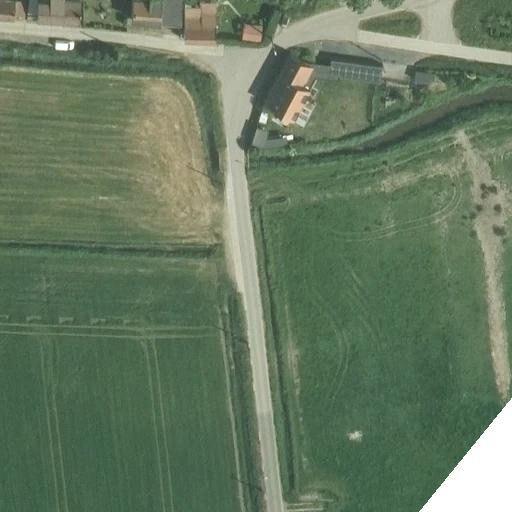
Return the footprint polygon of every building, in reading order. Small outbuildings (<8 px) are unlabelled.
[(0,0),(0,14),(23,17),(25,0),(0,0)] [(27,0),(26,13),(37,14),(36,16),(44,17),(49,17),(78,18),(78,0),(27,0)] [(181,0),(133,0),(131,20),(180,23),(181,0)] [(185,6),(183,38),(215,39),(217,3),(200,3),(200,7),(185,6)] [(243,23),(242,37),(260,40),(262,25),(243,23)] [(312,65),(302,60),(290,53),(264,100),(292,117),(309,87),(302,83),(312,65)] [(329,63),(328,73),(379,80),(381,64),(343,59),(330,58),(329,63)] [(302,83),(309,87),(315,76),(327,78),(328,73),(329,63),(302,60),(312,65),(302,83)] [(262,122),(275,126),(278,115),(266,111),(262,122)]
